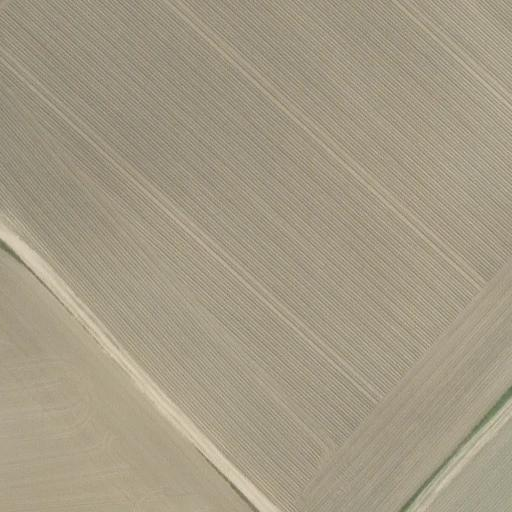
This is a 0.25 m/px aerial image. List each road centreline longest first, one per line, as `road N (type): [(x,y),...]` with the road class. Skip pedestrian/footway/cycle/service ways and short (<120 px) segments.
road 1 (track): [(0,236),(267,511)]
road 2 (track): [(511,409),(414,511)]
